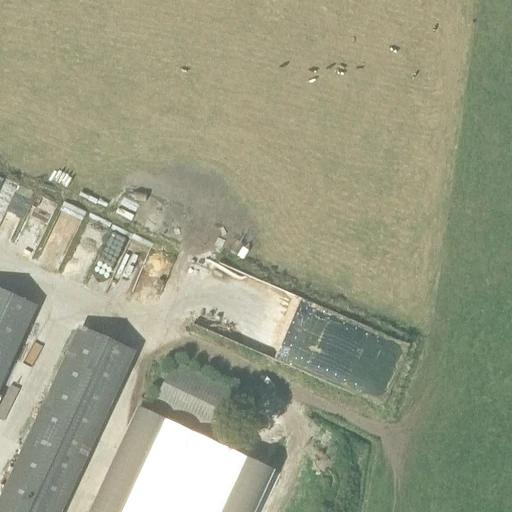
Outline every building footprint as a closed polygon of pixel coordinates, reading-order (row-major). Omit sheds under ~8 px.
[(49,220),(73,230),(80,212),(56,203),(49,220)] [(138,267),(146,247),(125,239),(127,233),(106,226),(102,235),(123,242),(117,259),(138,267)] [(199,300),(194,312),(287,351),(291,342),(306,306),(280,295),(268,298),(268,293),(252,287),(249,271),(241,292),(199,300)] [(0,292),(0,379),(33,307),(0,292)] [(0,511),(57,511),(130,353),(80,330),(0,504),(0,511)] [(241,394),(173,362),(152,408),(219,440),(241,394)] [(186,511),(217,446),(175,426),(157,468),(121,451),(92,511),(186,511)]
